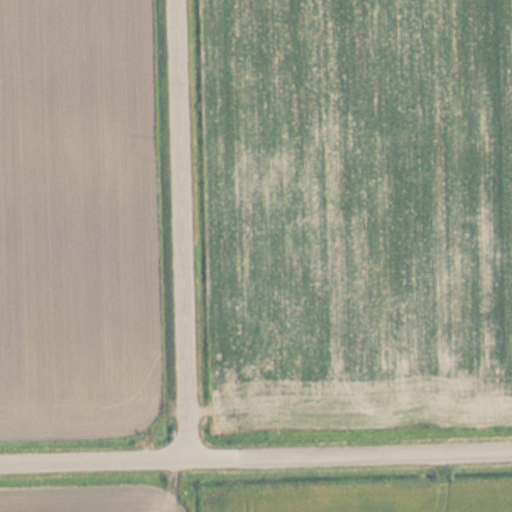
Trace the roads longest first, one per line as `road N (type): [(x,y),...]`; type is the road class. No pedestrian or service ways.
road 1 (residential): [(194,456),(184,0)]
road 2 (residential): [(194,456),(511,448)]
road 3 (residential): [(0,462),(194,456)]
